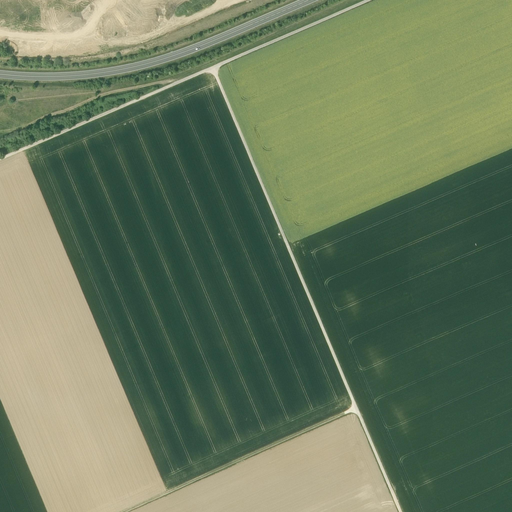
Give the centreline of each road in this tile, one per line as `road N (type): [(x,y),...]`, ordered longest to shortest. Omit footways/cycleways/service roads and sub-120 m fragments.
road 1 (track): [(399,511),(212,67),(0,163)]
road 2 (secondary): [(322,0),(156,66),(42,80),(0,76)]
road 3 (track): [(123,511),(356,407)]
road 4 (track): [(212,67),(379,0)]
